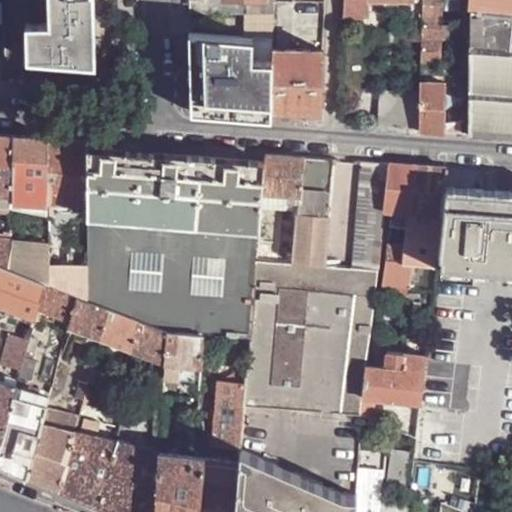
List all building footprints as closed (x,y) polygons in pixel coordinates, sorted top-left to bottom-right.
[(48,0),(49,23),(26,23),(26,59),(93,64),(92,0),(48,0)] [(207,0),(188,0),(189,11),(207,11),(207,0)] [(207,0),(207,11),(245,11),(249,11),(248,0),(207,0)] [(248,0),(249,11),(274,11),(274,0),(248,0)] [(366,3),(366,0),(344,0),(344,14),(367,15),(368,3),(366,3)] [(421,0),(421,64),(429,64),(439,65),(440,41),(440,28),(441,0),(421,0)] [(511,7),(470,3),(471,9),(511,13),(511,7)] [(511,15),(511,13),(471,9),(469,133),(469,134),(511,137),(511,48),(511,49),(511,15)] [(249,11),(245,11),(244,36),(273,38),(274,11),(249,11)] [(462,29),(440,28),(440,41),(462,42),(462,29)] [(271,118),(271,110),(273,62),(273,48),(273,38),(244,36),(189,32),(191,111),(271,118)] [(323,48),(273,48),(273,62),(271,110),(321,110),(323,48)] [(419,130),(443,131),(444,123),(444,83),(421,83),(419,130)] [(461,133),(461,121),(448,121),(448,122),(444,123),(443,131),(461,133)] [(0,193),(10,194),(11,135),(0,133),(0,193)] [(47,137),(11,135),(10,194),(10,201),(47,202),(47,137)] [(47,202),(86,202),(86,147),(86,139),(47,137),(47,202)] [(265,161),(86,147),(86,202),(87,212),(86,217),(104,218),(104,212),(260,225),(262,200),(262,194),(265,161)] [(304,156),(266,154),(265,161),(262,194),(300,196),(304,156)] [(295,262),(324,264),(333,159),(304,156),(300,196),(299,203),(295,262)] [(389,170),(390,163),(363,161),(362,168),(389,170)] [(385,209),(391,210),(397,163),(390,163),(389,170),(385,209)] [(391,210),(408,212),(413,165),(397,163),(391,210)] [(446,168),(413,165),(408,212),(441,214),(443,188),(446,168)] [(353,266),(378,269),(385,209),(389,170),(362,168),(353,266)] [(511,193),(443,188),(441,214),(435,264),(435,265),(474,269),(511,272),(511,193)] [(0,203),(10,204),(10,201),(10,194),(0,193),(0,203)] [(262,194),(262,200),(299,203),(300,196),(262,194)] [(47,202),(48,233),(61,233),(61,223),(66,223),(80,213),(87,212),(86,202),(47,202)] [(10,204),(0,203),(0,212),(10,213),(10,204)] [(390,224),(406,225),(408,212),(391,210),(390,224)] [(104,212),(104,218),(259,231),(260,225),(104,212)] [(441,214),(408,212),(406,225),(404,243),(402,261),(408,262),(425,263),(435,264),(441,214)] [(251,337),(257,260),(259,231),(104,218),(86,217),(87,275),(87,300),(110,308),(142,320),(168,331),(168,330),(203,333),(251,337)] [(0,239),(9,240),(9,231),(2,231),(2,233),(0,233),(0,239)] [(9,240),(0,239),(0,264),(8,268),(9,240)] [(9,240),(8,268),(44,282),(48,284),(48,272),(48,259),(48,243),(9,240)] [(404,243),(388,241),(386,259),(402,261),(404,243)] [(48,272),(67,273),(67,260),(48,259),(48,272)] [(383,283),(405,286),(408,262),(402,261),(386,259),(383,283)] [(244,404),(362,415),(362,413),(364,396),(367,365),(378,269),(353,266),(324,264),(295,262),(257,260),(251,337),(250,339),(248,365),(246,382),(244,404)] [(435,265),(435,264),(425,263),(422,289),(433,290),(433,280),(435,265)] [(0,264),(0,304),(25,314),(35,317),(38,307),(44,282),(8,268),(0,264)] [(472,284),(474,269),(435,265),(433,280),(472,284)] [(48,272),(48,284),(77,295),(87,300),(87,275),(67,273),(48,272)] [(77,295),(48,284),(44,282),(38,307),(70,320),(77,295)] [(431,302),(433,290),(422,289),(405,286),(383,283),(381,296),(431,302)] [(102,339),(110,308),(87,300),(77,295),(70,320),(68,326),(102,339)] [(0,304),(0,311),(23,321),(25,314),(0,304)] [(110,308),(102,339),(132,350),(142,320),(110,308)] [(17,341),(28,344),(28,340),(30,337),(35,317),(25,314),(23,321),(17,341)] [(166,363),(168,331),(142,320),(132,350),(166,363)] [(68,326),(65,337),(98,348),(102,339),(68,326)] [(203,333),(168,330),(168,331),(166,363),(180,364),(202,366),(203,333)] [(24,357),(32,359),(37,339),(30,337),(28,340),(28,344),(24,357)] [(6,365),(21,369),(24,357),(28,344),(17,341),(12,340),(6,365)] [(132,350),(129,360),(148,368),(156,372),(164,372),(166,363),(132,350)] [(367,365),(364,396),(375,397),(420,402),(425,354),(388,351),(385,368),(367,365)] [(72,414),(79,416),(82,403),(87,386),(88,382),(95,358),(88,356),(86,363),(84,363),(72,414)] [(21,369),(19,377),(31,380),(36,360),(32,359),(24,357),(21,369)] [(103,359),(95,357),(95,358),(88,382),(94,383),(95,378),(97,377),(103,359)] [(164,372),(164,379),(178,379),(180,364),(166,363),(164,372)] [(68,371),(56,367),(53,383),(61,385),(63,386),(68,371)] [(147,380),(164,381),(164,379),(164,372),(156,372),(148,368),(147,380)] [(18,380),(16,386),(32,390),(33,384),(18,380)] [(147,380),(145,380),(144,395),(156,395),(163,396),(164,381),(147,380)] [(246,382),(218,380),(212,444),(241,447),(244,404),(246,382)] [(0,448),(14,394),(16,388),(0,382),(0,448)] [(32,390),(16,386),(16,388),(14,394),(47,403),(49,395),(32,390)] [(87,386),(82,403),(91,405),(95,388),(87,386)] [(14,394),(0,448),(0,464),(27,476),(42,422),(46,408),(47,403),(14,394)] [(152,450),(159,451),(161,438),(161,426),(163,401),(163,396),(156,395),(152,450)] [(362,413),(373,418),(375,397),(364,396),(362,413)] [(169,423),(166,421),(171,419),(173,403),(169,402),(163,401),(161,426),(166,427),(168,426),(169,423)] [(65,413),(46,408),(42,422),(62,427),(65,413)] [(42,422),(27,476),(59,490),(75,430),(62,427),(42,422)] [(117,440),(82,432),(75,430),(59,490),(99,508),(117,440)] [(117,440),(99,508),(107,511),(155,511),(159,451),(152,450),(117,440)] [(235,511),(356,511),(357,491),(345,491),(240,449),(240,461),(235,511)] [(159,451),(155,511),(199,511),(205,457),(187,455),(159,451)] [(205,457),(199,511),(235,511),(240,461),(205,457)] [(452,511),(453,507),(443,502),(441,511),(452,511)]
